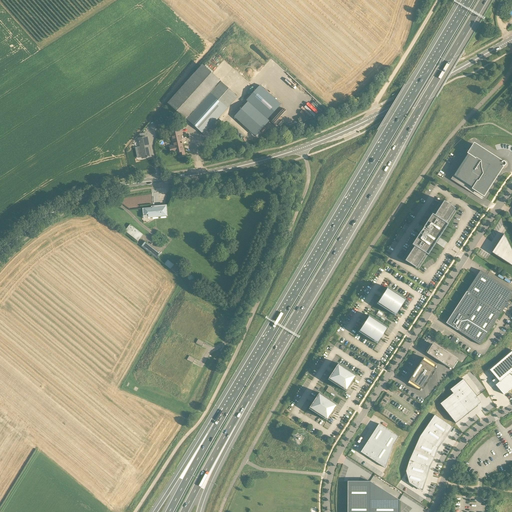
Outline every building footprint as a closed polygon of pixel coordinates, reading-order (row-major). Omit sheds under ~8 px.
[(238,66),(250,73),(252,70),(240,62),(238,66)] [(202,66),(169,103),(186,118),(204,135),(238,97),(220,81),(202,66)] [(260,86),(247,101),(268,120),(281,105),(260,86)] [(235,117),(255,136),(269,121),(248,102),(235,117)] [(170,153),(175,152),(175,153),(180,152),(180,156),(185,155),(184,149),(181,135),(183,134),(182,129),(171,131),(174,146),(169,147),(170,153)] [(142,159),(151,157),(147,137),(138,139),(140,147),(136,148),(138,158),(142,157),(142,159)] [(501,162),(485,152),(474,145),(468,153),(451,180),(481,199),(482,197),(472,190),(473,189),(483,196),(502,167),(503,167),(504,166),(505,166),(505,165),(505,164),(505,163),(504,162),(503,162),(502,162),(501,162)] [(456,211),(441,201),(403,259),(419,269),(456,211)] [(143,209),(144,215),(144,219),(167,217),(166,206),(154,207),(154,208),(143,209)] [(143,235),(130,225),(125,231),(138,241),(143,235)] [(511,251),(504,234),(491,253),(511,266),(511,251)] [(157,258),(161,253),(145,241),(141,246),(157,258)] [(171,270),(175,265),(168,260),(164,264),(171,270)] [(480,345),(511,294),(511,291),(480,271),(446,323),(480,345)] [(400,308),(401,306),(405,300),(387,288),(376,304),(395,316),(400,308)] [(369,316),(362,326),(358,332),(376,344),(381,337),(382,336),(387,328),(369,316)] [(435,358),(451,369),(457,360),(434,345),(431,344),(426,352),(428,354),(429,354),(435,358)] [(503,395),(511,387),(511,350),(489,370),(496,378),(492,381),(503,395)] [(420,391),(436,366),(424,358),(408,383),(420,391)] [(351,383),(351,382),(352,381),(352,382),(356,376),(338,364),(334,370),(335,370),(332,374),(331,374),(328,380),(346,392),(350,386),(349,385),(350,384),(351,384),(351,383)] [(453,394),(440,404),(456,424),(478,406),(478,405),(481,403),(477,397),(463,379),(450,390),(453,394)] [(331,413),(332,413),(332,412),(332,410),(333,411),(337,405),(319,393),(315,399),(316,399),(313,403),(312,403),(308,409),(327,421),(331,415),(330,414),(331,413)] [(409,461),(406,472),(409,483),(422,491),(430,467),(438,449),(452,427),(434,415),(420,436),(409,461)] [(398,437),(379,424),(374,431),(360,452),(375,462),(385,468),(393,445),(398,437)] [(398,511),(399,500),(369,500),(369,482),(347,482),(346,511),(398,511)]
